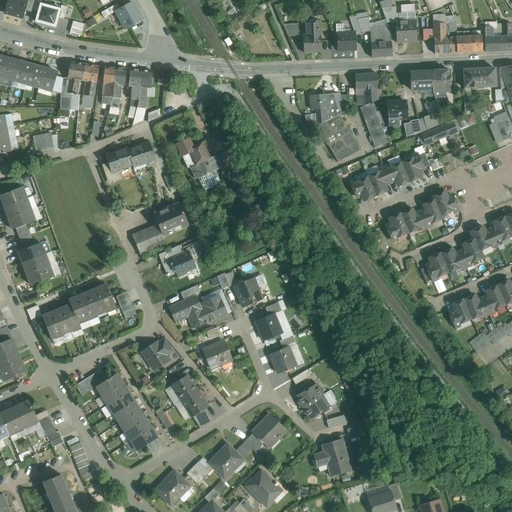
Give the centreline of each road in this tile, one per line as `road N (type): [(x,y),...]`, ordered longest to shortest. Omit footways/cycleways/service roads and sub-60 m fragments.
road 1 (residential): [(203,68),(511,57)]
road 2 (residential): [(203,101),(89,148),(0,168)]
road 3 (residential): [(134,268),(158,323),(52,372)]
road 4 (residential): [(122,481),(272,390)]
road 5 (residential): [(0,28),(156,61)]
road 6 (residential): [(52,372),(122,481)]
